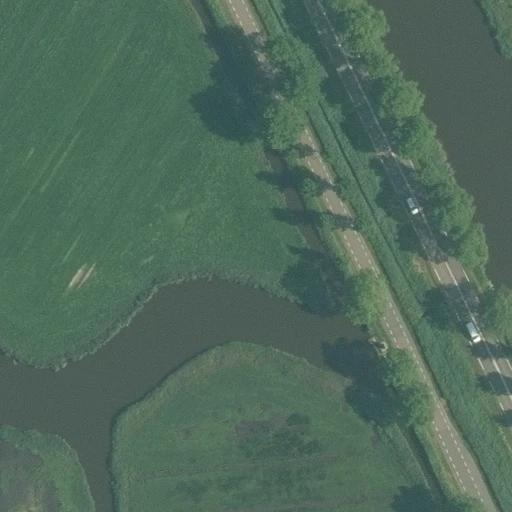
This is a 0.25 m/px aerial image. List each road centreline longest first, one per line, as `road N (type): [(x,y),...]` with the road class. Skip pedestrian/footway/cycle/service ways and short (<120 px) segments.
road 1 (unclassified): [(493,511),(242,0)]
road 2 (primary): [(511,385),(323,0)]
